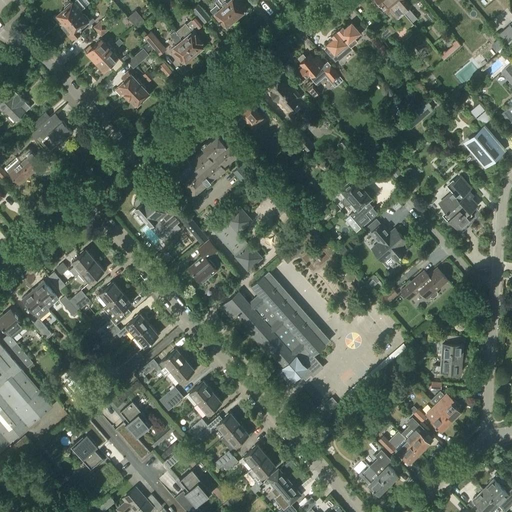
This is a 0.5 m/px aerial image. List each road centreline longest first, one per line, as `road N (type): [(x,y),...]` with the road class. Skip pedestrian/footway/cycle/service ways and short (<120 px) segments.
road 1 (residential): [(193,319),(86,408),(176,511)]
road 2 (residential): [(491,436),(485,418),(502,196),(511,176)]
road 3 (residential): [(363,511),(193,319)]
road 4 (residential): [(134,154),(318,0)]
road 5 (residential): [(0,33),(36,49),(134,154)]
road 6 (residential): [(193,319),(87,194)]
